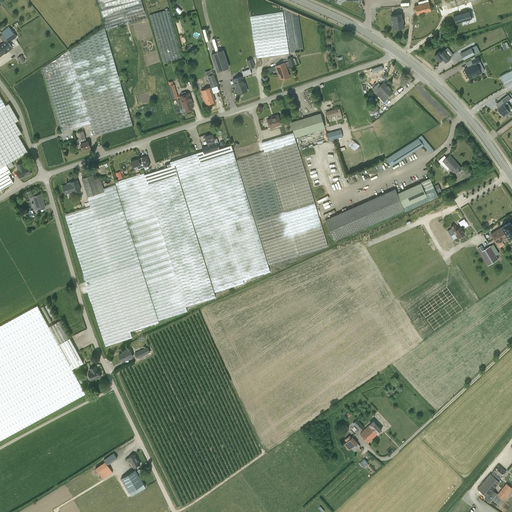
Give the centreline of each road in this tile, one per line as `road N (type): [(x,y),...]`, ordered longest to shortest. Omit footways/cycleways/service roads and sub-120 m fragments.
road 1 (unclassified): [(43,175),(394,50)]
road 2 (unclassified): [(174,511),(92,335),(43,175)]
road 3 (secondary): [(511,177),(453,101),(394,50)]
road 4 (track): [(392,456),(511,346)]
